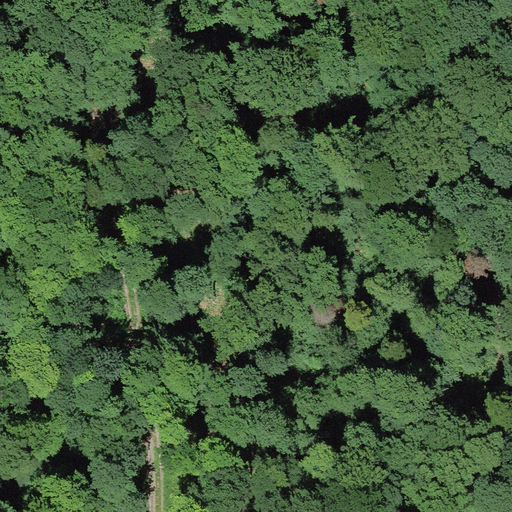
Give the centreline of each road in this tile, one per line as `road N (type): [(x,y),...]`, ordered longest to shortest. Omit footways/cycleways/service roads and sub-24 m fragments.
road 1 (track): [(158,511),(157,442),(115,207),(121,31),(105,0)]
road 2 (track): [(440,0),(511,324)]
